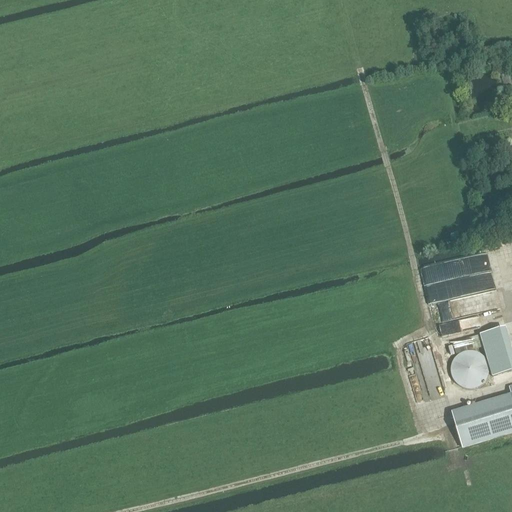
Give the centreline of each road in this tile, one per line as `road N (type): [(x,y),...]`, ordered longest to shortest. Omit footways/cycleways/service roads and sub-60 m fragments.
road 1 (track): [(134,511),(437,437),(427,411),(511,383)]
road 2 (track): [(453,403),(359,71)]
